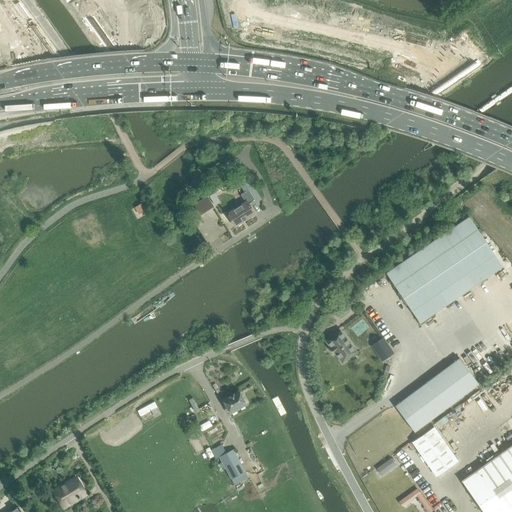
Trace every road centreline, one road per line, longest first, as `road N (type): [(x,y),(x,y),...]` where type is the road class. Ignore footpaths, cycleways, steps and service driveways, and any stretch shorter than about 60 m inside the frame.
road 1 (primary): [(0,142),(369,111)]
road 2 (primary): [(511,140),(344,84),(206,63)]
road 3 (unclassified): [(302,330),(329,285),(511,151)]
road 4 (residential): [(0,485),(167,374),(227,348)]
road 5 (residential): [(369,511),(311,406),(299,371),(302,330)]
road 6 (primary): [(395,64),(205,34)]
road 7 (primary): [(395,64),(249,23),(224,0)]
road 8 (primary): [(177,33),(0,49)]
road 9 (primary): [(197,91),(369,111)]
road 10 (primary): [(369,111),(511,162)]
road 11 (primary): [(52,99),(197,91)]
road 12 (primary): [(130,64),(0,82)]
road 13 (primary): [(511,102),(395,64)]
